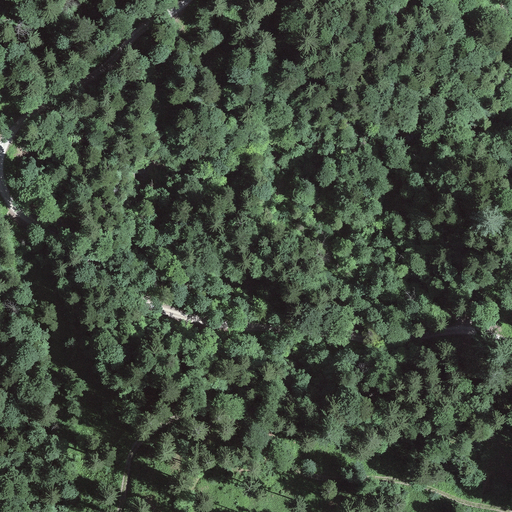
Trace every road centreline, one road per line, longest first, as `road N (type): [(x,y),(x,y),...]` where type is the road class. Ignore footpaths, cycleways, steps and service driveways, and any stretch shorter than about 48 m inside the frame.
road 1 (track): [(0,174),(13,210),(155,307),(217,324),(380,339),(466,329),(511,345)]
road 2 (track): [(120,511),(129,457),(149,431),(233,405),(258,417),(307,473),(410,481),(511,511)]
road 3 (track): [(187,0),(17,122),(0,149)]
